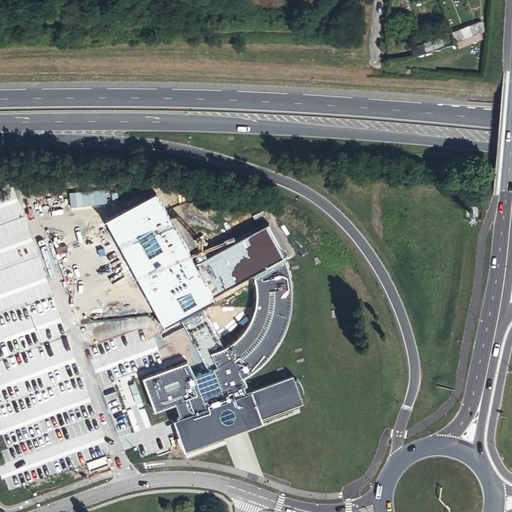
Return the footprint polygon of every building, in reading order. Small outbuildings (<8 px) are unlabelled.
[(476,34),(485,32),(481,18),(472,21),(476,34)] [(453,28),(458,40),(476,34),(472,21),(453,28)] [(447,31),(426,38),(429,49),(445,44),(444,40),(449,38),(447,31)] [(418,52),(429,49),(426,38),(415,42),(418,52)] [(233,428),(256,420),(303,403),(293,376),(246,394),(243,387),(246,386),(242,378),(255,370),(266,360),(274,349),(281,338),(287,324),(290,313),(292,301),(292,287),(290,276),(288,265),(286,260),(255,278),(256,285),(257,292),(257,301),(255,312),(252,319),(248,327),(243,333),(237,340),(230,346),(225,349),(202,308),(192,314),(190,312),(180,317),(210,370),(202,373),(194,376),(188,364),(144,379),(155,411),(176,405),(181,419),(175,422),(186,451),(222,438),(221,432),(233,428)]
